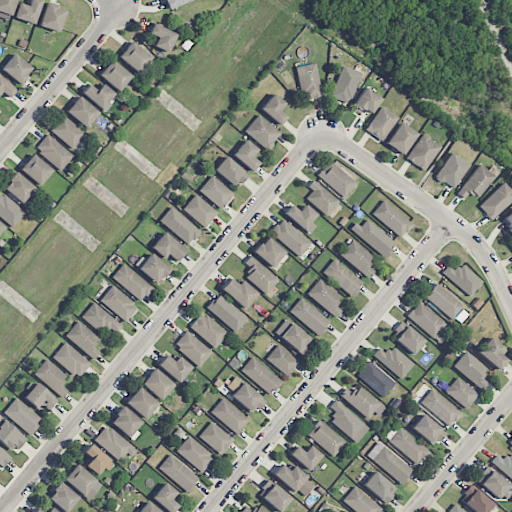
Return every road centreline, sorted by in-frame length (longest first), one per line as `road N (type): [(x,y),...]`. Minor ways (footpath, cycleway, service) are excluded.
road 1 (residential): [(322,131),(1,511)]
road 2 (residential): [(452,222),(209,511)]
road 3 (residential): [(322,131),(471,238),(511,304)]
road 4 (residential): [(121,4),(0,150)]
road 5 (residential): [(511,396),(415,511)]
